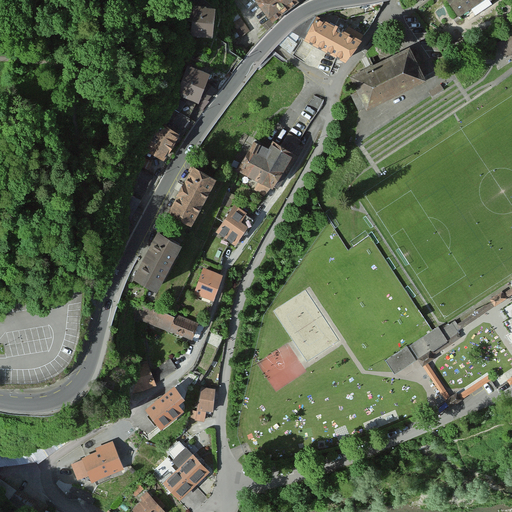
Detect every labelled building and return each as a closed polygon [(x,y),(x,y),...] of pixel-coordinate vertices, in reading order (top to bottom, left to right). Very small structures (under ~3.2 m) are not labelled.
[(303,4),(300,0),(262,0),(259,2),(277,25),(303,4)] [(450,0),(460,14),(479,0),(450,0)] [(192,35),(213,37),(216,7),(194,5),(194,12),(193,19),(192,35)] [(193,19),(194,12),(181,15),(183,21),(193,19)] [(316,12),(303,39),(344,58),(356,30),(316,12)] [(233,26),(241,39),(250,32),(242,20),(233,26)] [(301,38),(294,32),(282,47),(292,54),(300,45),(297,43),(301,38)] [(511,35),(497,46),(506,60),(511,56),(511,35)] [(353,76),(367,108),(428,80),(413,48),(353,76)] [(213,75),(192,69),(182,97),(203,104),(213,75)] [(219,91),(216,89),(215,88),(206,98),(210,102),(213,98),(219,91)] [(288,133),(300,140),(325,101),(314,94),(288,133)] [(150,151),(168,162),(188,129),(186,128),(191,120),(175,111),(150,151)] [(273,188),(275,190),(295,156),(292,154),(300,140),(288,133),(280,147),(274,143),(271,148),(258,141),(240,171),(261,183),(257,191),(267,197),(273,188)] [(166,208),(187,219),(213,171),(192,160),(166,208)] [(135,197),(144,201),(155,177),(141,170),(138,176),(143,179),(135,197)] [(214,229),(232,243),(253,215),(235,201),(214,229)] [(130,274),(152,285),(177,238),(155,226),(130,274)] [(193,291),(211,298),(222,270),(203,263),(193,291)] [(511,295),(511,284),(453,322),(458,332),(511,295)] [(140,307),(135,320),(195,340),(200,327),(140,307)] [(458,332),(454,324),(441,332),(439,330),(410,348),(447,406),(492,379),(488,373),(449,397),(428,362),(435,358),(433,354),(461,336),(458,332)] [(396,376),(416,363),(407,349),(387,362),(396,376)] [(172,361),(153,373),(159,383),(179,372),(172,361)] [(130,373),(139,395),(158,387),(149,365),(130,373)] [(144,404),(159,424),(184,406),(168,386),(144,404)] [(218,391),(202,388),(198,420),(207,421),(209,412),(214,413),(218,391)] [(44,450),(47,455),(85,433),(75,426),(42,439),(44,450)] [(122,466),(112,440),(97,446),(98,450),(85,455),(85,457),(72,462),(78,476),(91,471),(93,477),(122,466)] [(0,447),(0,466),(34,464),(46,460),(38,445),(4,448),(0,447)] [(162,476),(179,495),(209,467),(191,449),(162,476)] [(0,496),(12,511),(51,511),(52,510),(4,480),(0,484),(0,496)] [(151,494),(132,510),(132,511),(164,511),(165,511),(151,494)]
